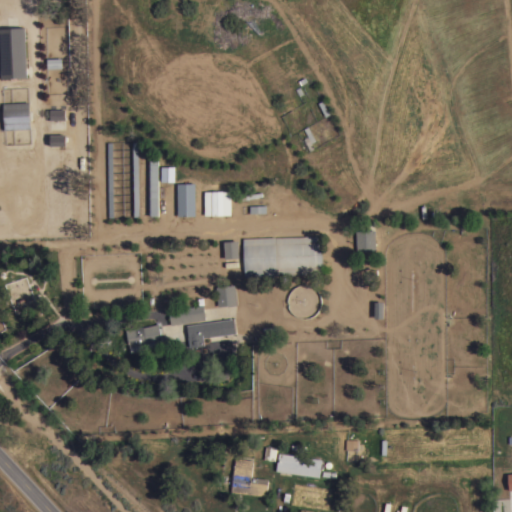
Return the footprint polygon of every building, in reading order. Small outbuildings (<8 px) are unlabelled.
[(27,76),(2,78),(0,28),(25,26),(27,76)] [(61,57),(62,67),(47,68),(47,58),(61,57)] [(29,101),(30,128),(4,129),(3,102),(29,101)] [(65,107),(65,119),(50,120),(49,108),(65,107)] [(303,138),(308,136),(304,128),(308,125),(315,140),(311,142),(314,148),(309,150),(303,138)] [(50,146),(49,135),(65,135),(65,146),(50,146)] [(149,215),(148,156),(157,156),(158,215),(149,215)] [(159,182),(173,182),(172,166),(159,166),(159,182)] [(195,215),(177,215),(176,183),(194,182),(195,215)] [(204,215),(204,191),(230,190),(233,190),(233,194),(230,194),(231,214),(204,215)] [(265,204),(266,212),(249,213),(249,205),(265,204)] [(375,250),(357,250),(356,230),(375,229),(375,250)] [(275,236),(275,237),(321,234),(323,273),(245,276),(243,238),(275,236)] [(239,257),(225,258),(224,240),(238,240),(239,257)] [(236,304),(218,306),(216,286),(234,284),(236,304)] [(383,318),(374,317),(374,301),(383,301),(383,318)] [(170,324),(168,310),(203,304),(205,319),(170,324)] [(233,318),(236,332),(204,337),(205,344),(190,346),(187,325),(233,318)] [(163,345),(130,351),(126,329),(143,325),(143,326),(158,323),(163,345)] [(355,440),(345,439),(344,458),(354,459),(355,440)] [(322,459),(319,476),(276,470),(278,452),(322,459)] [(256,477),(268,478),(266,496),(231,492),(234,468),(232,467),(232,466),(234,466),(235,457),(253,459),(251,476),(253,477),(256,478),(256,477)]
